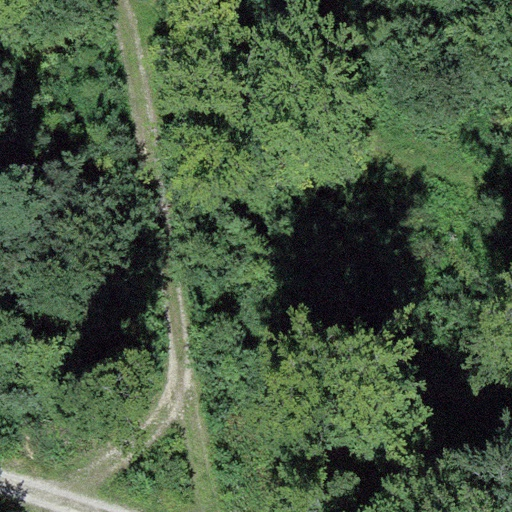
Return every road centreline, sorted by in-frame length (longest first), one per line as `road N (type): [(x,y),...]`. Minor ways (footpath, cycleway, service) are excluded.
road 1 (track): [(106,0),(141,70),(214,511)]
road 2 (track): [(57,498),(193,385)]
